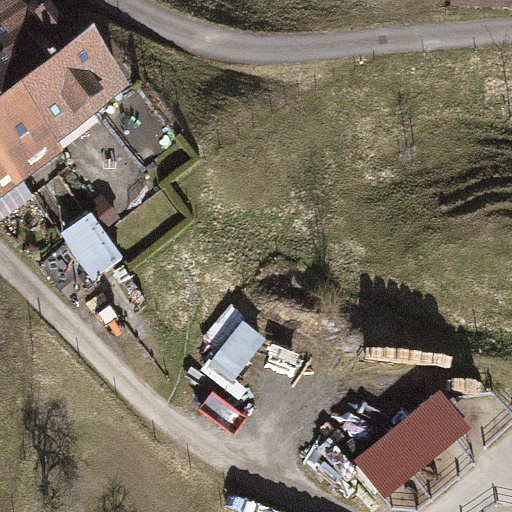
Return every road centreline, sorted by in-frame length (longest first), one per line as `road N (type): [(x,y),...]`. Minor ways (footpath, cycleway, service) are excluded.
road 1 (residential): [(117,0),(186,34),(267,51),(511,26)]
road 2 (track): [(308,511),(225,475),(107,377),(0,271)]
road 3 (track): [(21,293),(30,413),(5,511)]
